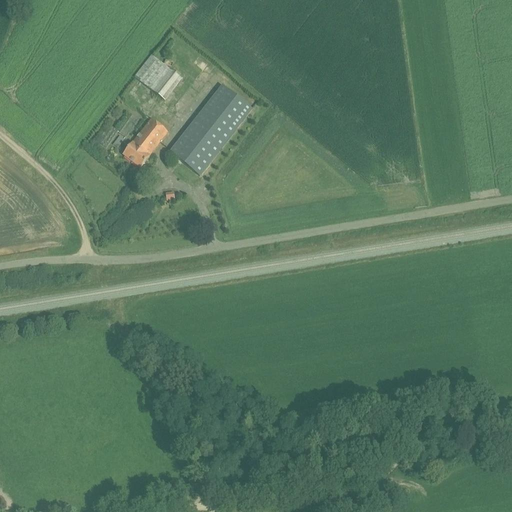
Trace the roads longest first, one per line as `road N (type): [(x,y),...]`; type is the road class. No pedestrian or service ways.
road 1 (unclassified): [(0,265),(168,257),(511,200)]
road 2 (track): [(111,302),(205,505),(164,511)]
road 3 (track): [(378,476),(205,505),(209,511)]
road 4 (track): [(92,259),(70,204),(0,135)]
